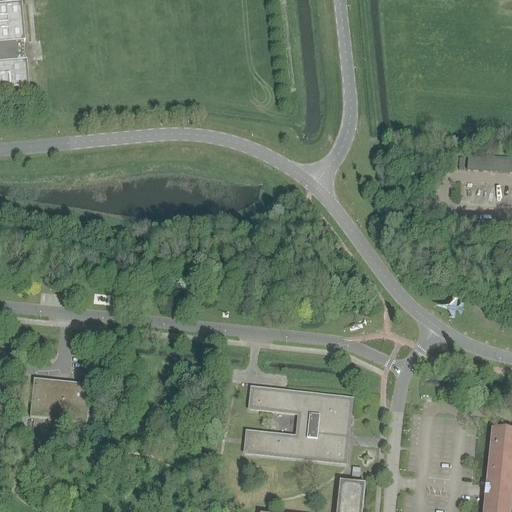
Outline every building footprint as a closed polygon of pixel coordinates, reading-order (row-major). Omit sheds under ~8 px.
[(24,42),(25,42),(22,4),(0,5),(0,90),(29,88),(27,61),(25,62),(24,42)] [(511,160),(468,157),(467,171),(511,174),(511,160)] [(415,186),(417,186),(420,187),(421,178),(412,177),(411,186),(415,186)] [(0,393),(8,394),(10,382),(0,380),(0,393)] [(91,386),(63,383),(34,380),(30,418),(87,424),(91,386)] [(349,423),(350,424),(352,401),(271,392),(270,392),(270,393),(263,392),(263,391),(261,391),(253,391),(253,390),(251,390),(249,409),(249,411),(299,416),(296,439),(247,434),(244,454),(345,465),(348,442),(347,442),(347,443),(343,443),(344,436),(347,422),(349,422),(349,423)] [(509,511),(511,500),(511,488),(511,489),(511,487),(511,432),(492,431),(486,487),(485,497),(483,511),(509,511)] [(359,479),(360,473),(360,469),(353,468),(352,478),(359,479)] [(362,511),(365,485),(351,484),(339,483),(336,511),(362,511)] [(471,496),(485,497),(486,487),(472,485),(466,485),(465,495),(471,496)]
